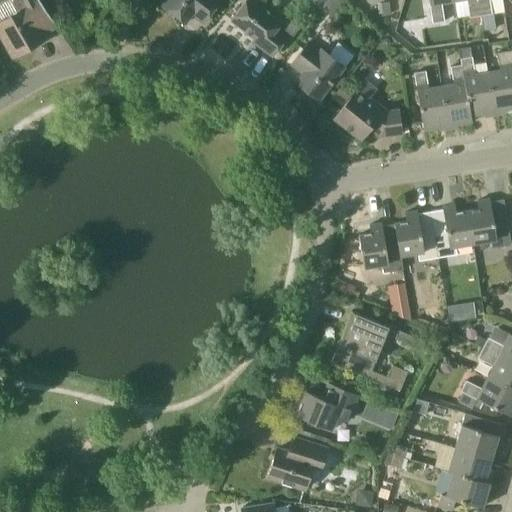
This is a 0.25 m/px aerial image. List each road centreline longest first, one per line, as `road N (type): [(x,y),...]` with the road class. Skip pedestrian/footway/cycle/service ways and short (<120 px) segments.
road 1 (residential): [(0,103),(32,80),(93,62),(169,61),(234,88),(301,145),(321,189)]
road 2 (residential): [(190,510),(222,447),(295,351),(321,291),(321,189)]
road 3 (residential): [(321,189),(511,157)]
